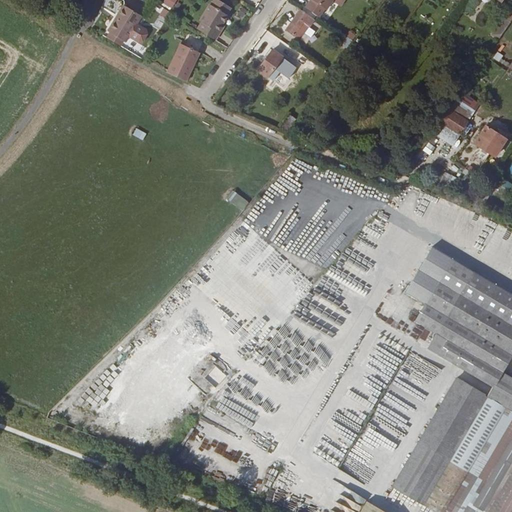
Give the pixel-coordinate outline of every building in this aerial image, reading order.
[(164,0),(163,4),(172,9),(176,0),(164,0)] [(309,0),(304,6),(317,16),(322,8),(323,9),(329,0),(309,0)] [(124,3),(108,29),(111,31),(123,38),(125,40),(129,35),(138,41),(142,40),(147,32),(146,28),(143,26),(140,26),(136,24),(141,14),(124,3)] [(201,22),(197,29),(214,40),(218,34),(216,32),(227,17),(209,5),(199,21),(201,22)] [(315,16),(301,6),(296,13),(304,19),(295,32),(299,35),(309,23),(310,23),(315,16)] [(159,17),(165,20),(169,11),(163,8),(159,17)] [(296,13),(287,26),(295,32),(304,19),(296,13)] [(123,38),(111,31),(108,36),(119,44),(123,38)] [(125,46),(138,53),(143,46),(129,38),(125,46)] [(258,65),(267,71),(281,51),(272,44),(258,65)] [(183,46),(167,74),(184,82),(199,56),(183,46)] [(303,100),(298,107),(302,110),(307,103),(303,100)] [(469,118),(451,105),(450,106),(443,118),(460,129),(469,118)] [(287,133),(297,118),(289,114),(280,128),(287,133)] [(450,144),(460,129),(443,118),(433,132),(450,144)] [(489,148),(497,154),(509,136),(506,134),(508,130),(502,126),(500,130),(488,122),(476,140),(484,145),(481,148),(487,152),(489,148)] [(423,152),(430,156),(435,147),(428,143),(423,152)] [(243,211),(250,202),(233,190),(226,198),(243,211)] [(231,228),(327,265),(337,239),(351,245),(357,229),(292,228),(292,218),(291,221),(284,221),(284,228),(231,228)] [(302,293),(311,283),(275,249),(266,247),(265,248),(262,259),(256,253),(253,264),(245,257),(248,247),(240,245),(238,256),(225,253),(224,257),(216,265),(208,263),(201,271),(200,276),(259,331),(268,334),(300,300),(302,293)] [(400,247),(377,295),(397,305),(421,257),(400,247)] [(480,366),(511,305),(421,257),(397,305),(388,324),(424,342),(417,358),(470,384),(465,394),(435,380),(377,492),(416,511),(500,511),(511,490),(511,373),(505,369),(500,378),(480,366)] [(215,366),(205,376),(215,387),(226,376),(215,366)] [(378,511),(354,500),(348,511),(378,511)]
